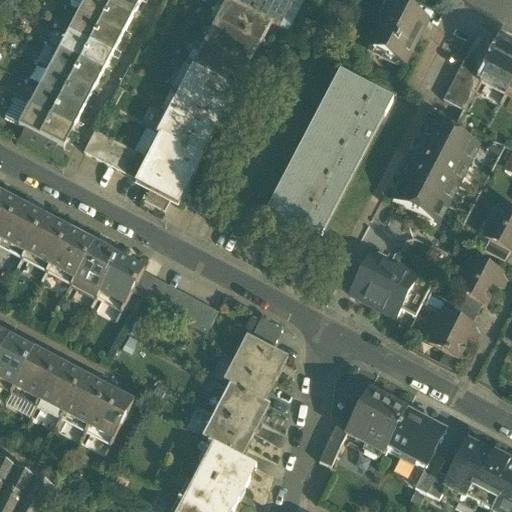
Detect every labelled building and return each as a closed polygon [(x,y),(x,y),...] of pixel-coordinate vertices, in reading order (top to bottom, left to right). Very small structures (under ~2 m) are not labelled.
[(130,21),(90,0),(85,0),(77,17),(121,40),(130,21)] [(140,2),(135,0),(90,0),(130,21),(140,2)] [(233,0),(230,5),(269,26),(273,28),(287,0),(233,0)] [(425,23),(389,4),(365,48),(401,67),(425,23)] [(269,26),(230,5),(219,27),(258,48),(269,26)] [(121,40),(77,17),(67,35),(111,58),(121,40)] [(258,48),(219,27),(208,50),(247,70),(258,48)] [(111,58),(67,35),(58,54),(102,77),(111,58)] [(497,49),(476,38),(470,50),(491,61),(497,49)] [(511,85),(511,49),(500,43),(497,49),(491,61),(486,71),(481,80),(508,93),(511,85)] [(247,70),(208,50),(196,73),(235,93),(247,70)] [(491,61),(470,50),(465,60),(486,71),(491,61)] [(102,77),(58,54),(48,72),(92,96),(102,77)] [(486,71),(465,60),(459,71),(480,82),(481,80),(486,71)] [(480,82),(459,71),(454,81),(475,92),(480,82)] [(92,96),(48,72),(38,91),(82,114),(92,96)] [(235,93),(196,73),(184,95),(223,115),(235,93)] [(392,102),(345,78),(267,226),(314,251),(392,102)] [(475,92),(454,81),(448,92),(469,103),(475,92)] [(82,114),(38,91),(29,110),(73,133),(82,114)] [(469,103),(448,92),(443,103),(464,114),(469,103)] [(184,95),(172,118),(211,138),(223,115),(184,95)] [(73,133),(29,110),(19,129),(57,149),(63,152),(73,133)] [(152,136),(155,137),(158,139),(200,160),(211,138),(172,118),(167,115),(164,113),(152,136)] [(476,148),(433,126),(428,135),(429,140),(430,140),(426,148),(466,168),(476,148)] [(57,149),(25,132),(18,144),(50,161),(57,149)] [(106,142),(94,136),(83,158),(94,164),(106,142)] [(200,160),(158,139),(146,163),(148,164),(136,185),(135,188),(174,207),(200,160)] [(106,142),(94,164),(105,169),(116,148),(106,142)] [(116,148),(105,169),(115,174),(127,153),(116,148)] [(466,168),(426,148),(422,156),(421,155),(417,157),(412,165),(455,188),(466,168)] [(127,153),(115,174),(126,180),(137,158),(127,153)] [(137,158),(126,180),(136,185),(148,164),(146,163),(137,158)] [(455,188),(412,165),(408,174),(409,179),(410,179),(405,187),(445,207),(455,188)] [(445,207),(405,187),(401,195),(401,194),(396,196),(391,205),(435,228),(445,207)] [(214,200),(205,195),(197,209),(207,214),(214,200)] [(167,207),(147,196),(141,207),(162,217),(167,207)] [(0,243),(18,210),(0,200),(0,243)] [(511,214),(500,208),(490,228),(495,231),(489,243),(510,255),(511,255),(511,214)] [(43,223),(18,210),(0,243),(0,248),(23,260),(43,223)] [(68,236),(43,223),(23,260),(48,273),(68,236)] [(93,249),(68,236),(48,273),(73,286),(93,249)] [(510,255),(489,243),(483,255),(504,266),(510,255)] [(93,249),(73,286),(98,299),(118,262),(93,249)] [(432,251),(415,284),(416,285),(413,290),(427,297),(447,259),(432,251)] [(415,284),(382,267),(385,262),(377,258),(374,263),(370,261),(350,298),(396,323),(401,314),(413,290),(416,285),(415,284)] [(143,275),(118,262),(98,299),(124,312),(132,297),(142,277),(143,275)] [(502,278),(472,262),(461,282),(468,285),(461,298),(485,310),(502,278)] [(142,277),(132,297),(142,303),(153,283),(142,277)] [(217,316),(153,283),(142,303),(142,304),(206,338),(217,316)] [(413,290),(401,314),(415,321),(427,297),(413,290)] [(474,331),(444,315),(433,335),(440,338),(433,351),(458,364),(474,331)] [(281,334),(260,323),(255,334),(275,344),(281,334)] [(275,344),(255,334),(248,346),(269,357),(275,344)] [(33,356),(8,343),(0,357),(0,387),(12,394),(33,356)] [(248,346),(244,343),(233,365),(273,386),(284,365),(269,357),(248,346)] [(33,356),(12,394),(37,407),(57,369),(33,356)] [(273,386),(233,365),(221,386),(227,390),(262,407),(273,386)] [(57,369),(37,407),(62,420),(82,382),(57,369)] [(107,395),(82,382),(62,420),(87,433),(107,395)] [(262,407),(227,390),(214,416),(250,435),(254,437),(261,424),(257,422),(264,409),(262,407)] [(132,409),(107,395),(87,433),(112,446),(132,409)] [(406,416),(367,395),(350,427),(345,438),(346,439),(384,458),(386,454),(406,416)] [(250,435),(214,416),(200,443),(213,450),(240,464),(247,450),(243,449),(250,435)] [(445,436),(406,416),(386,454),(424,474),(425,474),(433,459),(445,436)] [(350,427),(340,422),(318,465),(330,472),(340,451),(346,439),(345,438),(350,427)] [(511,511),(511,471),(467,448),(448,484),(444,493),(480,511),(511,511)] [(213,450),(205,467),(203,466),(193,485),(195,486),(181,511),(234,511),(256,472),(240,464),(213,450)] [(433,459),(425,474),(424,474),(414,492),(426,498),(437,477),(443,465),(433,459)] [(0,504),(14,478),(0,471),(0,504)] [(448,484),(437,477),(426,498),(437,504),(444,493),(448,484)] [(20,511),(33,488),(14,478),(0,504),(0,511),(20,511)] [(45,511),(52,499),(33,488),(20,511),(45,511)]
